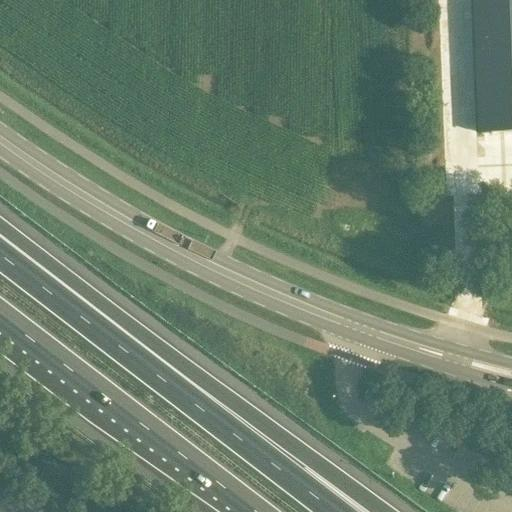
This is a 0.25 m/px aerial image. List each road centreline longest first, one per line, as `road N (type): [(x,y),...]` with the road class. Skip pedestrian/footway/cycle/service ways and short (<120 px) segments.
road 1 (primary): [(491,369),(360,329),(188,253),(73,189),(0,135)]
road 2 (motorway): [(393,511),(0,223)]
road 3 (motorway): [(350,511),(0,242)]
road 4 (motorway): [(0,317),(253,511)]
